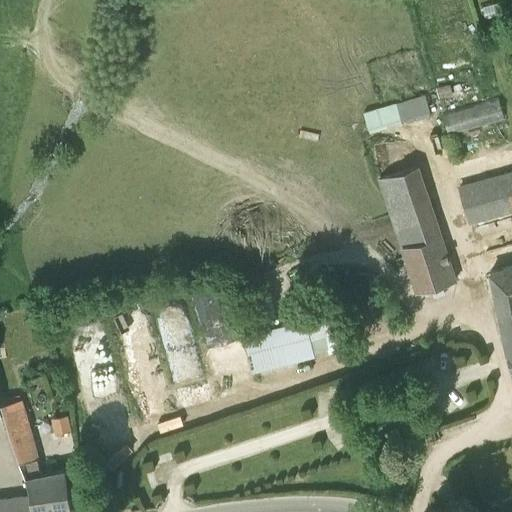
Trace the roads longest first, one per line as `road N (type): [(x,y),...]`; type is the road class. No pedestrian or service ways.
road 1 (track): [(499,363),(480,308),(442,321),(437,306),(412,301),(377,261),(307,215),(71,86),(41,49),(45,0)]
road 2 (track): [(176,511),(173,486),(185,471),(499,363),(497,407),(437,461),(417,511)]
road 3 (track): [(123,511),(118,473),(126,449),(145,432),(442,321)]
